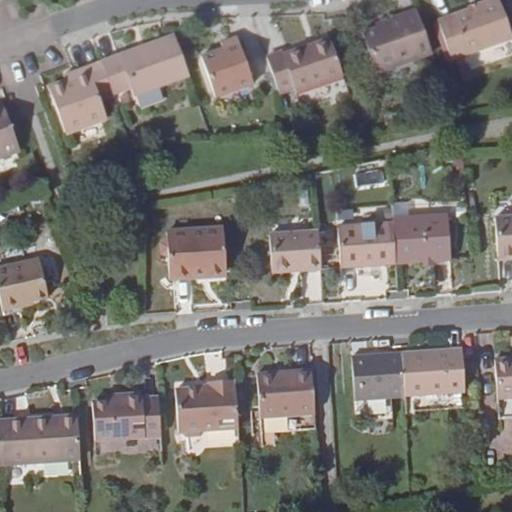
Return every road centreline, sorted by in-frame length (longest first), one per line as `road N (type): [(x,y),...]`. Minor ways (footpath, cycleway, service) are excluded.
road 1 (residential): [(511,311),(235,332),(0,380)]
road 2 (residential): [(0,42),(135,0)]
